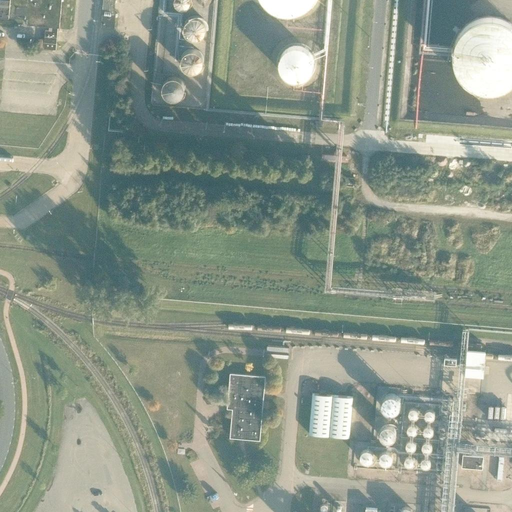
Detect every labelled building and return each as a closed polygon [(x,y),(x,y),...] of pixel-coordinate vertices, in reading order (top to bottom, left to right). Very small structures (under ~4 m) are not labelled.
[(0,0),(0,14),(23,16),(28,17),(27,22),(49,24),(49,30),(46,30),(44,48),(56,49),(58,33),(58,25),(59,25),(61,0),(0,0)] [(116,17),(117,17),(117,14),(116,14),(116,9),(114,9),(115,0),(103,0),(102,10),(105,10),(105,14),(102,14),(101,27),(115,28),(116,17)] [(262,0),(264,1),(265,3),(266,5),(268,6),(270,7),(271,9),(273,10),(275,11),(277,11),(279,12),(281,13),(283,13),(285,14),(287,14),(289,14),(292,14),(294,14),(296,13),(298,13),(300,12),(302,11),(304,10),(306,9),(307,8),(309,7),(311,6),(312,4),(314,3),(315,1),(315,0),(262,0)] [(500,17),(492,15),(485,15),(478,17),(471,20),(464,24),(459,29),(455,35),(452,42),(451,50),(452,57),(453,64),(457,71),(461,77),(467,82),(473,86),(480,88),(488,89),(495,88),(502,86),(509,83),(511,80),(511,23),(507,20),(500,17)] [(196,16),(194,16),(193,16),(192,16),(191,17),(190,17),(189,18),(188,19),(187,19),(187,20),(186,21),(185,22),(185,23),(185,24),(184,25),(184,27),(184,28),(184,29),(185,30),(185,31),(185,32),(186,33),(187,34),(187,35),(188,36),(189,36),(190,37),(191,37),(192,38),(193,38),(194,38),(196,38),(197,38),(198,38),(199,38),(200,37),(201,37),(202,36),(203,35),(204,35),(204,34),(205,33),(205,32),(206,31),(206,29),(206,28),(206,27),(206,26),(206,25),(206,24),(205,23),(205,22),(204,21),(204,20),(203,19),(202,18),(201,18),(200,17),(199,17),(198,16),(197,16),(196,16)] [(192,49),(191,49),(190,49),(189,49),(188,50),(187,50),(186,51),(185,52),(184,53),(183,53),(182,54),(182,55),(181,56),(181,58),(181,59),(181,60),(181,61),(181,62),(181,63),(182,65),(182,66),(183,67),(183,68),(184,68),(185,69),(186,70),(187,70),(188,71),(189,71),(190,72),(192,72),(193,72),(194,71),(195,71),(196,71),(197,70),(198,70),(199,69),(200,68),(201,67),(202,66),(202,65),(203,64),(203,63),(203,62),(203,61),(203,60),(203,58),(203,57),(203,56),(202,55),(201,54),(201,53),(200,52),(199,51),(198,51),(197,50),(196,50),(195,49),(194,49),(192,49)] [(282,62),(282,63),(282,65),(282,66),(282,67),(282,68),(282,69),(283,71),(283,72),(284,73),(285,74),(285,75),(287,77),(288,77),(289,78),(291,79),(291,80),(293,80),(295,81),(297,81),(298,81),(299,81),(301,80),(302,80),(304,80),(305,79),(306,78),(308,77),(309,76),(310,74),(311,73),(312,71),(312,70),(313,69),(313,68),(313,67),(313,65),(313,64),(313,62),(313,61),(312,59),(312,58),(311,56),(310,55),(309,54),(307,52),(306,51),(304,51),(304,50),(302,50),(301,49),(299,49),(296,49),(294,49),(293,50),(291,50),(290,51),(289,52),(287,53),(285,55),(285,56),(284,57),(283,58),(283,59),(282,60),(282,61),(282,62)] [(175,76),(174,76),(173,76),(171,76),(170,77),(169,77),(168,77),(167,78),(167,79),(166,79),(165,80),(164,81),(164,82),(163,83),(163,84),(163,85),(162,86),(162,87),(162,88),(163,89),(163,90),(163,91),(164,92),(164,93),(165,94),(166,95),(166,96),(167,97),(168,97),(169,98),(170,98),(171,98),(172,98),(173,98),(175,98),(176,98),(177,98),(178,98),(179,97),(180,97),(181,96),(181,95),(182,94),(183,94),(183,93),(184,92),(184,91),(185,90),(185,89),(185,87),(185,86),(185,85),(184,84),(184,83),(183,82),(183,81),(182,80),(181,79),(180,78),(179,78),(178,77),(177,77),(176,76),(175,76)] [(266,375),(230,372),(228,407),(233,408),(230,436),(260,439),(266,375)] [(392,392),(391,392),(389,392),(387,393),(386,393),(385,394),(383,396),(382,397),(382,398),(381,400),(381,402),(381,403),(382,405),(382,406),(383,408),(385,409),(386,410),(387,411),(389,411),(391,411),(392,411),(394,411),(395,410),(397,409),(398,408),(399,406),(400,405),(400,403),(400,402),(400,400),(400,398),(399,397),(398,396),(397,394),(395,393),(394,393),(392,392)] [(353,396),(312,393),(309,433),(350,436),(353,396)] [(417,408),(415,407),(412,408),(410,409),(409,412),(409,415),(411,417),(414,418),(416,417),(418,415),(419,413),(419,410),(417,408)] [(433,410),(430,409),(428,409),(426,411),(425,414),(425,416),(427,418),(429,419),(432,419),(434,417),(435,414),(435,412),(433,410)] [(410,433),(412,434),(415,433),(417,432),(418,429),(417,426),(416,424),(413,423),(411,424),(409,426),(408,428),(408,430),(410,433)] [(391,424),(388,424),(385,425),(382,427),(381,430),(380,433),(381,436),(384,438),(387,440),(390,440),(393,438),(396,436),(397,432),(396,429),(394,426),(391,424)] [(426,434),(428,435),(431,435),(433,433),(434,430),(433,428),(432,426),(429,425),(426,425),(424,427),(424,429),(424,432),(426,434)] [(414,440),(411,439),(409,440),(407,442),(406,444),(406,446),(408,449),(410,450),(413,449),(415,448),(416,445),(416,442),(414,440)] [(430,442),(428,441),(425,441),(423,443),(422,446),(423,448),(424,450),(427,451),(430,451),(432,449),(432,446),(432,444),(430,442)] [(370,461),(373,459),(374,456),(374,453),(372,450),(369,449),(366,449),(363,450),(361,453),(361,456),(362,459),(364,461),(367,462),(370,461)] [(382,462),(385,463),(388,463),(391,462),(393,459),(393,456),(391,453),(389,451),(386,450),(383,451),(380,453),(379,456),(380,460),(382,462)] [(484,455),(463,453),(462,466),(483,468),(484,455)] [(406,464),(408,465),(411,466),(413,464),(414,462),(415,460),(414,458),(412,456),(409,456),(407,456),(405,459),(405,461),(406,464)] [(423,466),(426,467),(428,466),(430,464),(431,462),(430,460),(429,458),(426,457),(424,457),(422,459),(421,461),(421,464),(423,466)]
